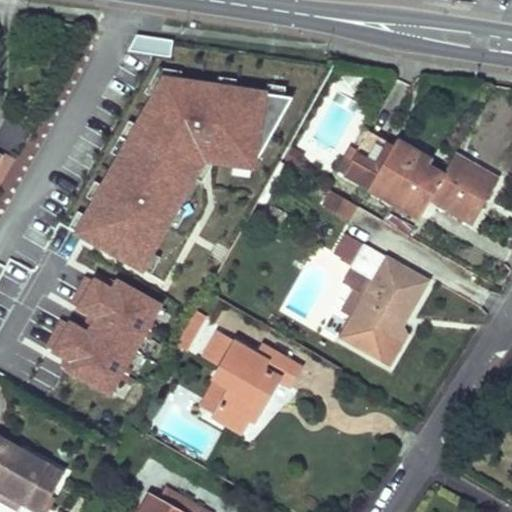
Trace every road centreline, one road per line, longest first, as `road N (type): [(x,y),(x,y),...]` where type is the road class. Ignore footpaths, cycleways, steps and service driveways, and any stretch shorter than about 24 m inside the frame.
road 1 (tertiary): [(209,0),(511,46)]
road 2 (residential): [(378,511),(511,298)]
